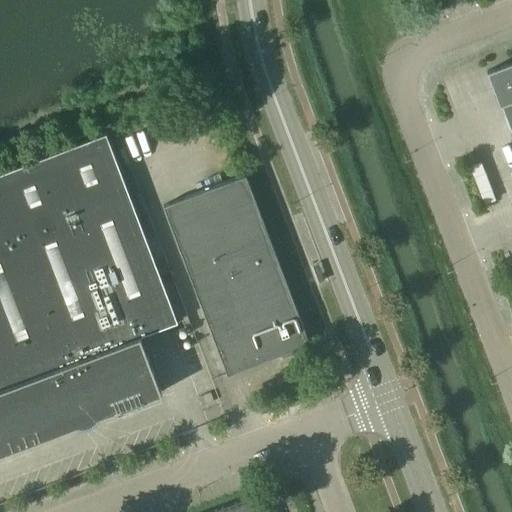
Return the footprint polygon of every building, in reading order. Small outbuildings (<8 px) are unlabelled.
[(511,62),(486,72),(499,105),(500,105),(506,120),(511,134),(510,135),(511,140),(511,62)] [(187,317),(173,280),(163,284),(159,275),(170,271),(163,254),(153,258),(105,132),(0,172),(0,453),(160,392),(139,336),(187,317)] [(308,342),(244,174),(162,205),(226,373),(308,342)] [(222,412),(218,403),(204,408),(208,417),(222,412)] [(254,511),(249,498),(212,511),(254,511)]
